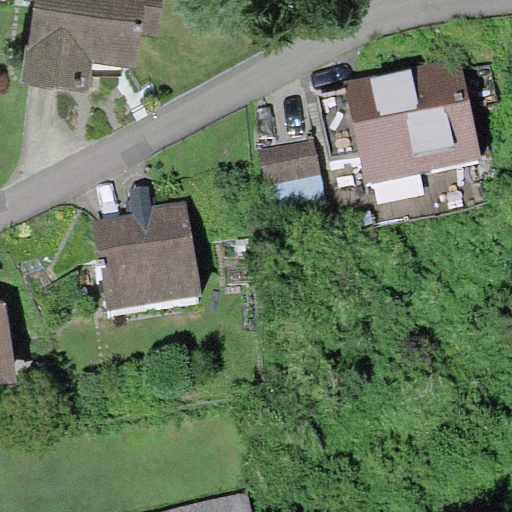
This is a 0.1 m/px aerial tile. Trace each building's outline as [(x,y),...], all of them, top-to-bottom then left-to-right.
[(158,0),(33,0),(25,70),(55,73),(53,88),(83,91),(85,77),(86,72),(128,77),(134,27),(155,29),(158,0)] [(392,75),(346,84),(366,190),(478,169),(458,63),(392,75)] [(277,211),(331,205),(324,141),(270,147),(277,211)] [(140,211),(89,221),(109,318),(205,299),(185,202),(140,211)] [(0,391),(12,390),(0,281),(0,391)] [(244,511),(241,498),(178,511),(244,511)]
